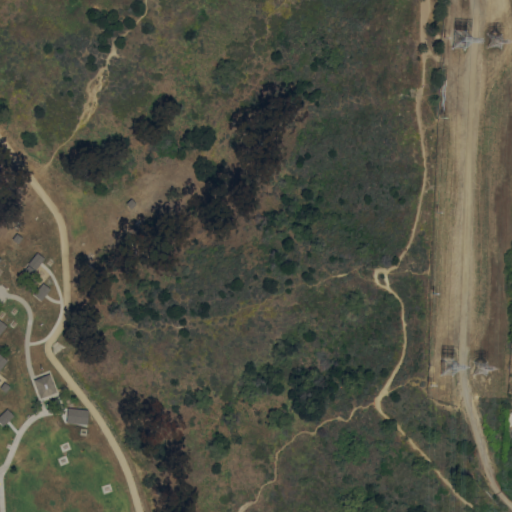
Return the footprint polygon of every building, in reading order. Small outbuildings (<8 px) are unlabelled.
[(14,233),(10,239),(16,244),(20,237),(14,233)] [(35,251),(43,258),(33,270),(25,264),(35,251)] [(41,282),(32,294),(39,300),(49,288),(41,282)] [(48,373),(55,392),(39,398),(32,379),(48,373)] [(2,382),(0,385),(0,389),(4,392),(8,386),(2,382)] [(66,407),(86,409),(85,423),(64,421),(66,407)] [(5,408),(0,413),(0,423),(1,425),(12,415),(5,408)]
